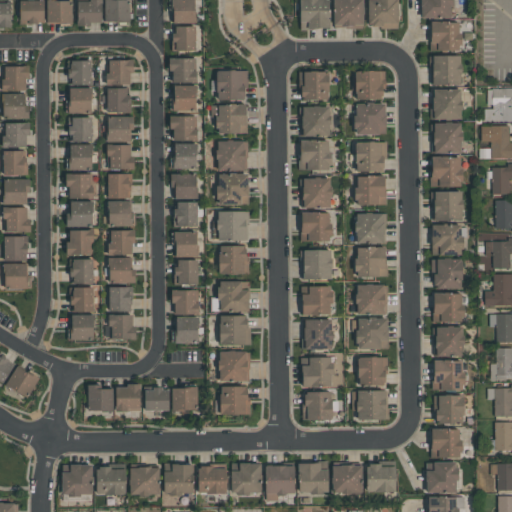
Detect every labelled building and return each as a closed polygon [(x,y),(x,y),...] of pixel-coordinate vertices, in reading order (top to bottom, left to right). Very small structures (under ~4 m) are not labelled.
[(19,24),(43,23),(42,0),(29,0),(19,0),(19,24)] [(71,24),(71,0),(46,1),(46,24),(71,24)] [(102,24),(101,0),(76,0),(77,25),(102,24)] [(104,0),(104,22),(129,22),(128,0),(104,0)] [(195,23),(194,0),(170,0),(172,23),(195,23)] [(329,28),(328,0),(298,0),(299,29),(329,28)] [(363,28),(361,0),(333,0),(334,29),(363,28)] [(398,27),(397,0),(367,0),(368,28),(398,27)] [(451,0),(419,0),(420,18),(452,17),(451,0)] [(0,26),(11,26),(10,1),(0,1),(0,26)] [(430,51),(460,50),(459,21),(429,22),(430,51)] [(195,26),(172,26),(172,51),(194,51),(195,26)] [(460,85),(460,55),(429,56),(430,85),(460,85)] [(170,58),(170,83),(195,82),(195,58),(170,58)] [(91,60),(69,61),(69,85),(91,84),(91,60)] [(107,85),(132,84),(131,60),(106,60),(107,85)] [(2,66),(2,91),(27,90),(27,66),(2,66)] [(246,70),(216,71),(216,100),(246,100),(246,70)] [(299,71),(299,100),(329,100),(328,71),(299,71)] [(356,99),(383,100),(384,71),(351,71),(351,91),(356,92),(356,99)] [(172,111),(196,111),(195,85),(171,85),(172,111)] [(91,113),(91,88),(68,87),(67,113),(91,113)] [(106,113),(129,112),(129,88),(106,88),(106,113)] [(483,122),(511,121),(511,106),(511,105),(511,88),(486,89),(487,107),(483,107),(483,122)] [(431,89),(430,119),(460,120),(461,89),(431,89)] [(29,118),(28,105),(25,105),(24,93),(2,94),(2,119),(29,118)] [(355,135),(385,134),(385,103),(354,104),(355,135)] [(216,134),(246,133),(246,104),(210,105),(210,117),(216,117),(216,134)] [(299,137),(329,136),(329,106),(299,106),(299,137)] [(131,116),(106,116),(106,141),(131,141),(131,116)] [(196,116),(168,116),(168,129),(172,129),(172,141),(195,141),(196,116)] [(69,142),(92,141),(91,117),(68,117),(69,142)] [(2,147),(27,148),(28,123),(3,123),(2,147)] [(460,123),(430,123),(431,154),(461,153),(460,123)] [(480,126),(480,142),(489,142),(489,148),(479,149),(479,159),(511,157),(511,142),(508,142),(508,126),(480,126)] [(246,140),(216,141),(216,170),(246,170),(246,140)] [(329,170),(329,140),(299,140),(299,170),(329,170)] [(385,171),(385,141),(355,142),(355,171),(385,171)] [(172,143),(172,169),(196,169),(196,144),(172,143)] [(91,170),(92,145),(68,144),(68,169),(91,170)] [(132,145),(106,145),(106,169),(132,169),(132,145)] [(25,150),(2,151),(3,175),(25,175),(25,150)] [(461,186),(460,157),(430,157),(431,187),(461,186)] [(491,195),(508,195),(508,180),(511,179),(511,162),(505,163),(505,167),(491,167),(491,195)] [(196,199),(197,174),(170,173),(169,187),(174,187),(173,198),(196,199)] [(247,173),(216,174),(217,205),(248,205),(247,173)] [(91,174),(66,174),(66,198),(91,198),(91,174)] [(107,198),(131,198),(131,174),(107,174),(107,198)] [(385,205),(384,176),(355,176),(356,205),(385,205)] [(330,207),(330,178),(300,178),(300,208),(330,207)] [(28,204),(28,179),(3,179),(3,204),(28,204)] [(462,191),(430,192),(431,221),(462,220),(462,191)] [(511,199),(494,200),(495,228),(511,227),(511,199)] [(108,226),(131,226),(130,200),(107,201),(108,226)] [(65,227),(93,226),(92,201),(69,201),(69,212),(65,212),(65,227)] [(197,227),(197,202),(174,201),(174,226),(197,227)] [(30,232),(30,218),(27,218),(27,207),(3,207),(3,232),(30,232)] [(248,240),(247,211),(216,211),(217,241),(248,240)] [(301,211),(300,241),(330,242),(330,212),(301,211)] [(355,243),(385,243),(385,214),(355,213),(355,243)] [(431,224),(430,255),(461,255),(462,225),(431,224)] [(67,254),(92,255),(92,230),(67,230),(67,254)] [(109,255),(134,254),(133,230),(108,230),(109,255)] [(197,231),(173,232),(174,257),(197,256),(197,231)] [(3,261),(26,261),(27,236),(4,236),(3,261)] [(511,253),(511,239),(484,240),(485,256),(492,255),(492,269),(511,269),(511,253)] [(218,274),(247,274),(247,246),(219,245),(218,274)] [(386,276),(386,247),(355,247),(355,277),(386,276)] [(331,279),(331,249),(300,250),(301,280),(331,279)] [(132,257),(108,258),(108,283),(133,283),(132,257)] [(462,288),(461,258),(431,259),(432,288),(462,288)] [(93,283),(92,259),(71,259),(71,284),(93,283)] [(197,285),(197,260),(174,259),(174,284),(197,285)] [(26,263),(3,264),(4,289),(27,288),(26,263)] [(511,305),(511,273),(492,274),(493,290),(483,291),(483,306),(511,305)] [(248,312),(249,282),(216,281),(215,311),(248,312)] [(386,285),(356,284),(355,314),(385,315),(386,285)] [(330,286),(301,286),(301,315),(331,315),(330,286)] [(93,311),(93,287),(70,288),(70,312),(93,311)] [(132,311),(131,287),(108,287),(109,311),(132,311)] [(198,314),(197,290),(172,290),(172,315),(198,314)] [(462,321),(461,293),(432,293),(433,322),(462,321)] [(496,342),(511,341),(511,313),(488,314),(489,327),(495,327),(496,342)] [(93,314),(70,315),(70,340),(93,340),(93,314)] [(134,338),(134,314),(106,315),(106,339),(134,338)] [(218,345),(248,345),(249,315),(219,315),(218,345)] [(174,317),(175,343),(198,343),(197,317),(174,317)] [(357,349),(388,348),(386,317),(355,319),(357,349)] [(302,350),(332,349),(332,319),(301,319),(302,350)] [(463,356),(463,326),(432,327),(433,357),(463,356)] [(489,379),(511,379),(511,347),(495,347),(495,363),(490,363),(489,379)] [(249,352),(218,351),(218,381),(248,382),(249,352)] [(0,380),(4,382),(13,362),(0,356),(0,380)] [(301,387),(332,387),(331,357),(301,358),(301,387)] [(358,386),(384,385),(384,364),(387,364),(387,357),(357,357),(358,386)] [(432,390),(463,390),(463,361),(433,360),(432,390)] [(5,386),(27,397),(38,378),(16,366),(5,386)] [(87,411),(112,411),(112,389),(100,389),(100,385),(87,385),(87,411)] [(139,385),(115,386),(116,411),(140,410),(139,385)] [(219,414),(249,415),(249,386),(219,386),(219,414)] [(493,422),(494,452),(511,451),(511,386),(491,387),(492,398),(493,398),(493,417),(511,416),(511,422),(493,422)] [(171,387),(171,410),(197,410),(196,387),(171,387)] [(144,389),(144,410),(168,410),(168,388),(144,389)] [(387,391),(356,390),(356,419),(386,420),(387,391)] [(331,391),(302,392),(302,420),(331,420),(331,391)] [(462,424),(463,396),(433,395),(433,403),(436,403),(436,423),(462,424)] [(459,458),(460,429),(430,428),(430,457),(459,458)] [(496,490),(511,489),(511,461),(496,461),(496,490)] [(328,492),(327,462),(297,463),(298,493),(328,492)] [(425,493),(456,492),(455,462),(433,463),(433,470),(425,470),(425,493)] [(260,463),(238,463),(238,470),(230,471),(230,494),(261,493),(260,463)] [(61,495),(92,495),(92,464),(70,464),(70,472),(62,472),(61,495)] [(193,465),(170,464),(170,471),(163,471),(163,494),(193,495),(193,465)] [(264,466),(265,501),(277,500),(277,494),(294,494),(293,465),(264,466)] [(362,492),(361,465),(331,466),(332,493),(362,492)] [(365,491),(395,491),(395,465),(366,465),(365,491)] [(95,494),(125,494),(125,468),(96,467),(95,494)] [(129,468),(129,495),(159,494),(158,467),(129,468)] [(198,493),(226,493),(226,467),(197,467),(198,493)] [(427,511),(456,511),(457,509),(463,509),(463,496),(427,497),(427,511)] [(511,511),(511,496),(496,496),(496,511),(511,511)] [(0,511),(16,511),(17,503),(0,502),(0,511)]
